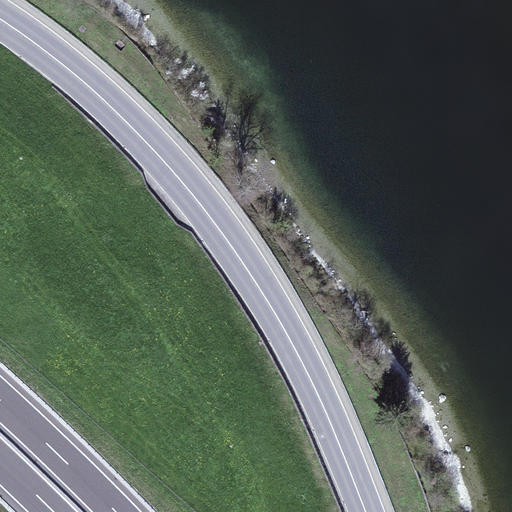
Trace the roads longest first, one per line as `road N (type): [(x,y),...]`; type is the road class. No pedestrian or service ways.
road 1 (primary): [(0,19),(87,85),(192,192),(314,385),(366,511)]
road 2 (motorway): [(116,511),(0,399)]
